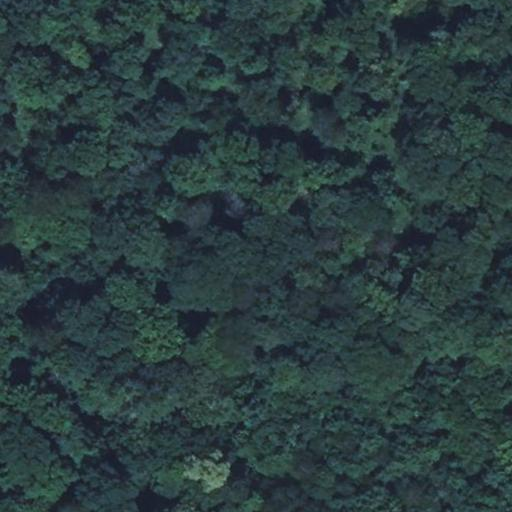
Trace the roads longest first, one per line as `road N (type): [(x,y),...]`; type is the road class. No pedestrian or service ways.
road 1 (track): [(511,380),(233,392),(233,511)]
road 2 (track): [(233,392),(0,391)]
